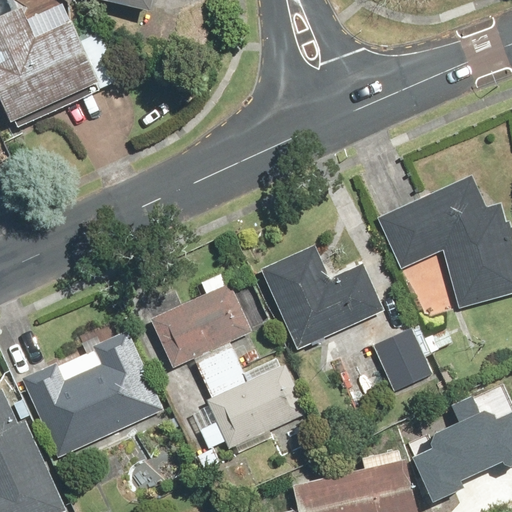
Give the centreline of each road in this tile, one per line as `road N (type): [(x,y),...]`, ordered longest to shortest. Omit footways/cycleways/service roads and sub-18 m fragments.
road 1 (tertiary): [(0,270),(324,117)]
road 2 (tertiary): [(324,117),(511,46)]
